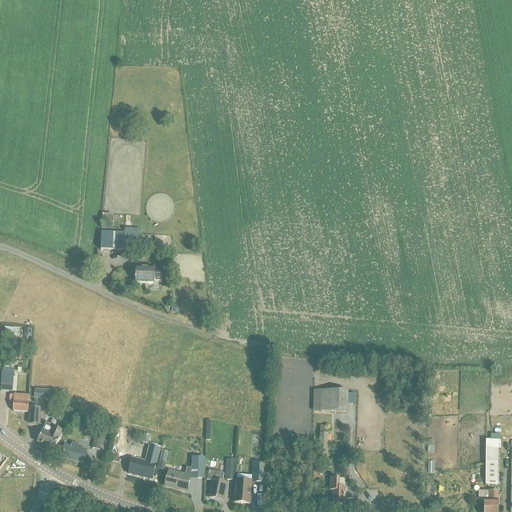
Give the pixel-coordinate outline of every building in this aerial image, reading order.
[(101,230),(111,231),(113,215),(102,214),(101,230)] [(140,230),(130,229),(130,235),(101,233),(101,251),(132,252),(132,245),(140,245),(140,230)] [(162,282),(163,271),(154,271),(154,268),(136,268),(135,284),(154,284),(154,281),(162,282)] [(13,373),(2,373),(1,387),(13,387),(13,373)] [(398,398),(406,396),(405,389),(397,391),(398,398)] [(321,413),(345,414),(346,394),(321,393),(321,413)] [(9,404),(13,405),(12,413),(28,414),(29,397),(13,396),(13,397),(9,397),(9,404)] [(30,409),(29,425),(39,426),(40,410),(30,409)] [(42,432),(37,443),(54,450),(62,432),(55,429),(55,427),(46,423),(42,432)] [(320,427),(319,453),(327,453),(328,427),(320,427)] [(502,431),(493,430),(493,437),(502,438),(502,431)] [(92,450),(98,451),(103,433),(96,431),(92,450)] [(284,454),(294,452),(291,440),(282,441),(284,454)] [(486,441),(486,449),(486,485),(497,486),(498,449),(500,449),(500,441),(486,441)] [(62,458),(82,464),(85,452),(76,450),(77,446),(70,445),(69,448),(64,447),(62,458)] [(130,465),(128,474),(152,480),(159,449),(149,447),(145,463),(134,460),(133,465),(130,465)] [(169,467),(171,450),(162,449),(160,466),(169,467)] [(255,465),(254,483),(263,484),(264,466),(255,465)] [(438,475),(441,469),(435,466),(432,472),(438,475)] [(209,471),(207,480),(212,481),(209,498),(224,501),(225,492),(224,491),(225,484),(222,483),(224,474),(209,471)] [(165,488),(187,493),(190,477),(168,472),(165,488)] [(235,503),(250,505),(252,482),(236,481),(235,503)] [(331,506),(343,506),(344,490),(338,490),(339,482),(329,481),(328,493),(331,494),(331,506)] [(479,502),(484,502),(484,511),(497,511),(498,492),(479,492),(479,502)]
